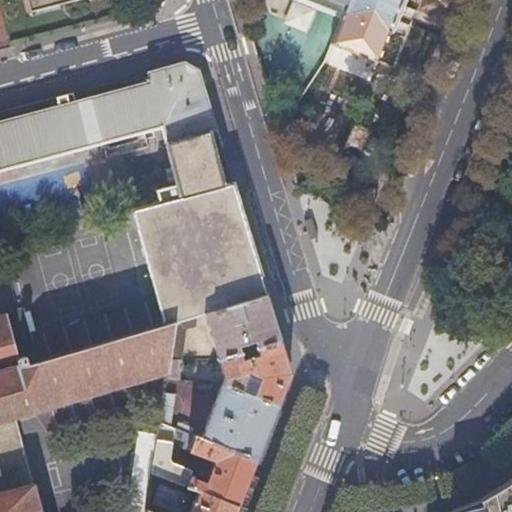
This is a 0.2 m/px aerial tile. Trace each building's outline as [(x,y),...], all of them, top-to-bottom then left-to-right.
[(23,0),(27,13),(74,0),(23,0)] [(294,0),(322,11),(312,37),(377,64),(402,0),(294,0)] [(0,173),(161,130),(179,200),(132,213),(164,326),(174,323),(204,314),(264,295),(227,169),(219,171),(209,133),(215,131),(197,72),(183,63),(164,68),(147,73),(150,83),(76,104),(73,94),(0,113),(0,173)] [(311,77),(288,122),(317,137),(340,92),(311,77)] [(215,131),(209,133),(219,171),(227,169),(215,131)] [(278,342),(264,295),(204,314),(218,360),(278,342)] [(5,315),(6,318),(20,369),(38,364),(23,309),(5,315)] [(6,318),(0,319),(0,511),(35,511),(11,419),(166,373),(168,361),(174,323),(164,326),(38,364),(20,369),(6,318)] [(224,381),(222,386),(275,407),(288,374),(278,342),(218,360),(224,381)] [(179,361),(168,361),(166,373),(165,381),(176,382),(179,361)] [(222,386),(200,440),(254,460),(275,407),(222,386)] [(175,396),(163,394),(158,423),(170,428),(175,396)] [(170,428),(158,423),(157,435),(151,472),(235,507),(235,506),(245,510),(251,495),(258,479),(248,475),(254,460),(200,440),(184,433),(180,443),(184,445),(183,449),(214,462),(205,483),(194,479),(196,473),(172,464),(169,460),(174,429),(170,428)] [(151,472),(157,435),(137,432),(125,511),(145,511),(146,510),(151,472)] [(232,511),(235,507),(151,472),(146,510),(149,511),(232,511)] [(445,511),(444,511),(511,511),(511,475),(508,479),(500,485),(497,487),(493,489),(487,493),(478,497),(470,501),(463,504),(455,507),(445,511)]
